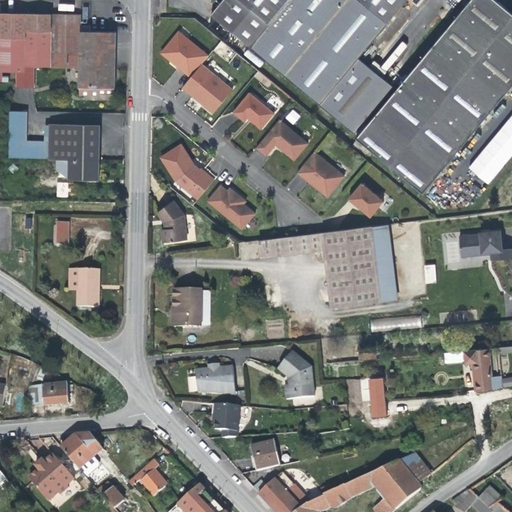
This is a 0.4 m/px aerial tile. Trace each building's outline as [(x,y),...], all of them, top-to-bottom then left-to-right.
[(169,0),(160,0),(161,13),(169,12),(169,0)] [(268,25),(239,0),(223,0),(211,14),(250,47),(268,25)] [(239,0),(268,25),(288,0),(239,0)] [(366,0),(288,0),(268,25),(250,47),(318,105),(357,58),(390,18),(366,0)] [(511,13),(496,0),(472,0),(368,125),(358,138),(418,190),(511,79),(511,13)] [(366,0),(390,18),(404,0),(366,0)] [(35,66),(62,67),(64,15),(36,14),(8,14),(1,14),(0,67),(0,71),(18,72),(17,86),(35,87),(35,66)] [(81,67),(81,32),(91,32),(91,25),(81,25),(82,15),(64,15),(62,67),(81,67)] [(166,51),(194,73),(201,64),(211,52),(184,30),(166,51)] [(81,67),(116,68),(116,59),(117,32),(91,32),(81,32),(81,67)] [(247,50),(243,55),(259,67),(263,62),(247,50)] [(352,134),(363,121),(390,86),(357,58),(318,105),(352,134)] [(232,90),(201,64),(194,73),(182,87),(199,101),(213,113),(232,90)] [(81,67),(80,87),(101,88),(101,93),(115,94),(116,68),(81,67)] [(249,93),(233,112),(245,121),(248,117),(249,115),(253,118),(251,120),(262,129),(274,114),(249,93)] [(285,118),(293,124),(300,116),(292,109),(285,118)] [(10,159),(51,160),(51,143),(27,143),(28,112),(11,112),(10,159)] [(511,112),(469,170),(490,186),(511,156),(511,112)] [(308,144),(279,120),(256,147),(266,156),(275,145),(281,150),(283,148),(296,159),(308,144)] [(358,138),(368,125),(363,121),(352,134),(358,138)] [(100,162),(101,125),(51,124),(51,143),(51,160),(70,161),(100,162)] [(190,193),(198,199),(214,180),(206,173),(204,176),(197,170),(193,166),(190,162),(192,161),(181,144),(161,157),(170,172),(173,171),(178,179),(192,191),(190,193)] [(283,148),(281,150),(285,153),(294,161),(296,159),(283,148)] [(344,176),(314,151),(297,172),(311,184),(314,186),(316,184),(329,195),(344,176)] [(100,179),(100,162),(70,161),(70,179),(100,179)] [(173,171),(170,172),(176,181),(190,193),(192,191),(178,179),(173,171)] [(56,197),(68,197),(68,182),(57,182),(56,197)] [(384,201),(362,183),(349,199),(361,209),(371,217),(384,201)] [(316,184),(314,186),(327,197),(329,195),(316,184)] [(221,185),(207,201),(242,229),(255,213),(244,203),(240,201),(243,198),(238,194),(230,187),(228,190),(221,185)] [(184,215),(173,200),(158,210),(163,217),(165,217),(165,223),(165,227),(162,227),(164,240),(186,237),(184,215)] [(382,301),(400,298),(391,224),(373,226),(382,301)] [(72,225),(59,225),(58,246),(71,247),(72,225)] [(373,226),(322,232),(324,252),(331,307),(382,301),(373,226)] [(490,251),(501,250),(499,231),(488,232),(490,251)] [(324,252),(322,232),(278,238),(258,240),(261,259),(324,252)] [(490,251),(488,232),(479,233),(479,234),(458,236),(460,255),(482,253),(482,252),(486,251),(490,251)] [(501,250),(490,251),(491,260),(510,258),(509,249),(501,250)] [(434,264),(423,265),(425,283),(436,281),(434,264)] [(78,289),(79,270),(70,270),(70,289),(78,289)] [(97,270),(79,270),(78,289),(78,307),(99,308),(99,290),(96,289),(97,270)] [(201,327),(202,292),(173,291),(173,313),(172,326),(201,327)] [(421,327),(421,316),(370,319),(371,330),(421,327)] [(471,361),(474,390),(487,389),(502,387),(502,379),(501,376),(492,376),(490,348),(470,350),(451,352),(445,352),(446,362),(466,360),(467,361),(471,361)] [(314,363),(293,349),(280,368),(293,376),(293,379),(293,381),(287,382),(289,396),(317,394),(314,363)] [(376,360),(375,351),(358,352),(359,361),(376,360)] [(198,390),(236,395),(233,366),(222,367),(209,368),(196,370),(197,382),(198,390)] [(511,378),(502,379),(502,387),(511,386),(511,378)] [(370,418),(385,417),(384,379),(361,380),(362,400),(369,400),(370,418)] [(67,382),(32,385),(34,407),(54,405),(68,404),(67,382)] [(216,414),(217,404),(212,403),(211,420),(215,420),(219,421),(220,414),(216,414)] [(237,431),(240,406),(217,404),(216,414),(220,414),(219,421),(215,420),(215,424),(214,428),(222,429),(237,431)] [(236,436),(237,431),(222,429),(222,437),(236,436)] [(79,436),(98,456),(105,450),(92,434),(79,436)] [(75,436),(61,447),(82,470),(98,456),(79,436),(75,436)] [(256,471),(281,466),(275,441),(251,446),(254,460),(256,471)] [(417,453),(402,460),(420,484),(433,474),(417,453)] [(39,470),(30,478),(49,501),(59,493),(61,495),(70,488),(68,485),(75,480),(54,455),(45,462),(47,465),(39,470)] [(47,465),(45,462),(42,460),(38,463),(35,465),(39,470),(47,465)] [(346,486),(329,493),(334,506),(335,509),(376,486),(385,499),(394,511),(423,489),(420,484),(402,460),(368,476),(346,486)] [(140,481),(155,469),(160,465),(156,461),(130,482),(134,486),(140,481)] [(163,479),(155,469),(140,481),(154,497),(168,485),(163,479)] [(297,511),(311,503),(294,484),(290,488),(279,476),(259,494),(276,511),(297,511)] [(329,493),(346,486),(343,479),(321,489),(324,496),(329,493)] [(104,495),(114,487),(109,481),(98,489),(104,495)] [(225,511),(201,484),(170,511),(225,511)] [(479,500),(489,508),(497,502),(504,496),(490,485),(477,498),(479,500)] [(114,487),(104,495),(115,509),(126,500),(114,487)] [(468,490),(459,496),(471,506),(473,507),(479,500),(477,498),(468,490)] [(318,511),(321,511),(334,506),(329,493),(324,496),(325,497),(311,503),(318,511)] [(465,511),(471,506),(459,496),(450,501),(463,511),(465,511)] [(393,511),(394,511),(385,499),(374,509),(375,511),(393,511)] [(508,511),(497,502),(489,508),(494,511),(508,511)] [(318,511),(311,503),(297,511),(318,511)]
